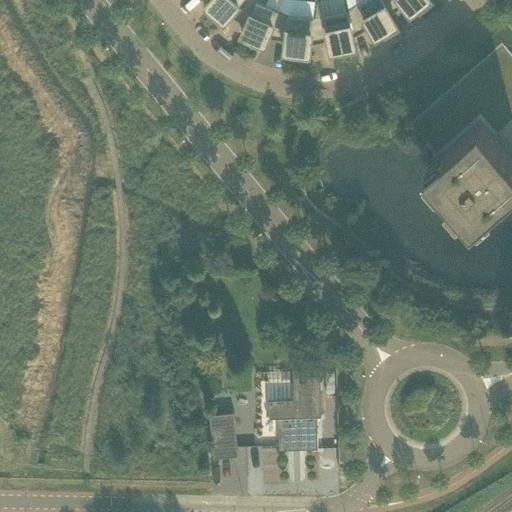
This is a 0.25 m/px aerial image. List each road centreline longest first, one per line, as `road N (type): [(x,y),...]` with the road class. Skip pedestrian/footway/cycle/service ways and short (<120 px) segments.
road 1 (tertiary): [(392,367),(90,0)]
road 2 (residential): [(474,0),(375,77),(333,87),(269,83),(230,66),(160,0)]
road 3 (unclassified): [(343,505),(0,501)]
road 4 (tertiary): [(394,450),(426,460),(458,449),(476,421),(473,387)]
